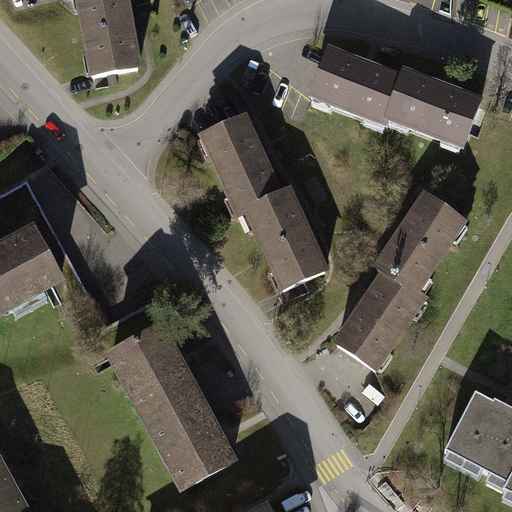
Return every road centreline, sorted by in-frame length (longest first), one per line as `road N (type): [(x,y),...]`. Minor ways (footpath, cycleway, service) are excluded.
road 1 (residential): [(107,168),(208,60),(279,18),(335,12),(511,63)]
road 2 (tertiary): [(378,511),(345,477),(241,324),(107,168)]
road 3 (tertiary): [(107,168),(0,52)]
